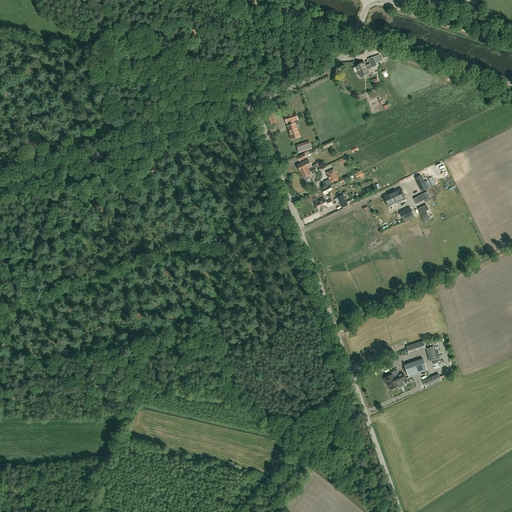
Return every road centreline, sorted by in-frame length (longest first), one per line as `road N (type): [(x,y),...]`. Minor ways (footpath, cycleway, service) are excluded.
road 1 (unclassified): [(403,511),(255,104)]
road 2 (residential): [(0,186),(255,104)]
road 3 (track): [(511,84),(357,29)]
road 4 (unclassified): [(255,104),(335,64),(358,26)]
road 5 (track): [(387,1),(511,46)]
